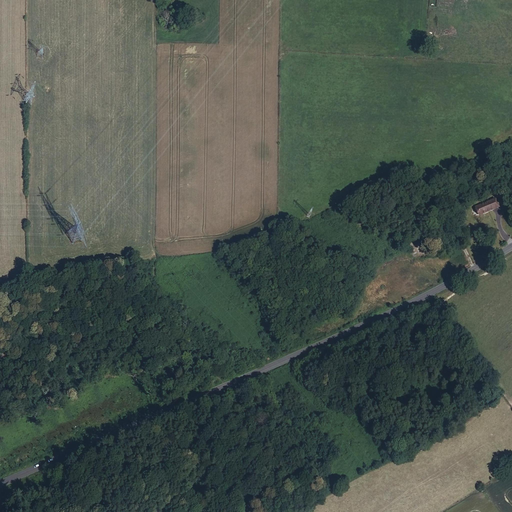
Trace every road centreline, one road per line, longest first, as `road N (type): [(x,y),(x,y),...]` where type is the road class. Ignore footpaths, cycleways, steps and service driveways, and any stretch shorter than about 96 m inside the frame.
road 1 (tertiary): [(0,485),(434,291),(511,246)]
road 2 (track): [(154,0),(155,250)]
